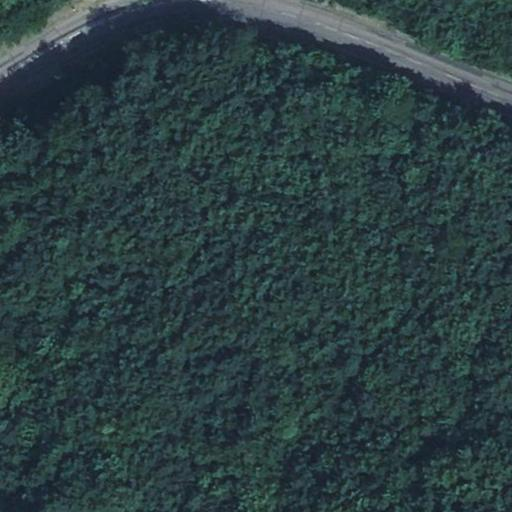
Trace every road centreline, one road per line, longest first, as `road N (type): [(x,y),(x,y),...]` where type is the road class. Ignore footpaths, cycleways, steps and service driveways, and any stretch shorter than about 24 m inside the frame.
road 1 (secondary): [(256,0),(511,94)]
road 2 (secondary): [(0,76),(137,0)]
